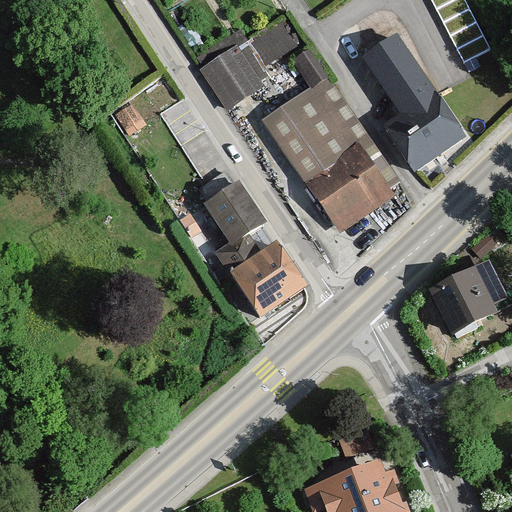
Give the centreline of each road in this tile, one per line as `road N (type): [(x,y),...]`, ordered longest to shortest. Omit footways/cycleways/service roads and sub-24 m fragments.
road 1 (residential): [(344,312),(138,0)]
road 2 (primary): [(344,312),(124,511)]
road 3 (primary): [(511,157),(344,312)]
